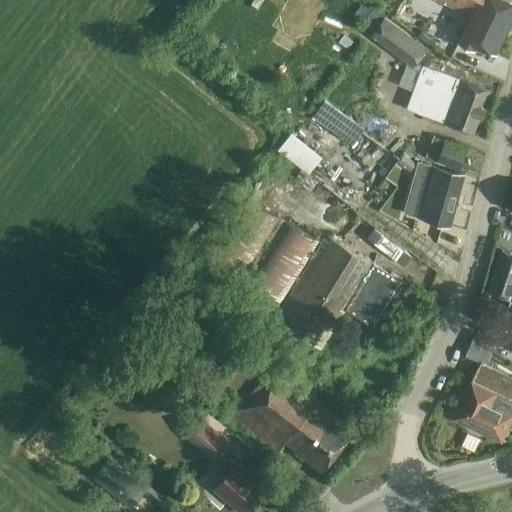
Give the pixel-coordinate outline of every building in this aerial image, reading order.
[(253,0),(251,4),(258,8),(263,0),(253,0)] [(496,54),(511,20),(511,0),(438,0),(470,16),(458,42),(474,50),(477,44),(496,54)] [(385,15),(371,34),(414,65),(427,47),(385,15)] [(422,30),(417,36),(429,45),(433,38),(422,30)] [(406,108),(474,133),(481,116),(482,117),(486,107),(484,107),(491,90),(423,64),(406,108)] [(295,128),(281,147),(313,172),(327,154),(295,128)] [(460,169),(468,149),(430,134),(422,155),(460,169)] [(415,164),(404,155),(398,162),(409,171),(415,164)] [(417,212),(430,163),(418,160),(404,208),(417,212)] [(430,163),(416,216),(450,226),(465,173),(430,163)] [(320,240),(247,194),(205,262),(278,307),(320,240)] [(374,237),(399,256),(407,247),(381,227),(374,237)] [(320,346),(374,263),(327,234),(272,318),(320,346)] [(511,305),(511,253),(502,250),(488,291),(510,299),(508,304),(511,305)] [(196,306),(213,321),(224,309),(207,293),(196,306)] [(470,351),(491,360),(500,340),(479,330),(470,351)] [(230,385),(243,396),(226,417),(242,430),(246,425),(277,451),(286,441),(321,470),(353,432),(333,416),(336,413),(314,395),(317,392),(274,358),(260,347),(230,385)] [(511,375),(489,366),(480,361),(453,418),(500,440),(511,415),(511,375)] [(216,462),(232,443),(203,418),(187,437),(216,462)] [(108,458),(92,478),(131,507),(142,493),(146,487),(108,458)] [(226,476),(237,464),(231,458),(220,470),(226,476)] [(226,477),(215,490),(240,511),(250,511),(266,494),(252,481),(254,479),(237,464),(226,476),(226,477)] [(115,511),(116,511),(120,508),(110,500),(106,505),(115,511)]
